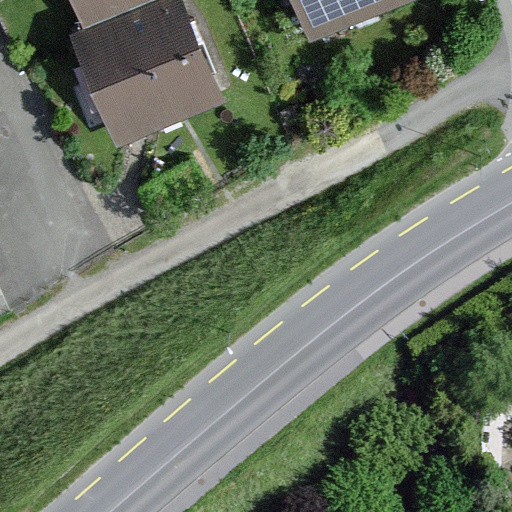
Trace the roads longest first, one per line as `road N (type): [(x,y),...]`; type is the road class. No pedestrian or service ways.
road 1 (track): [(511,73),(108,290),(0,361)]
road 2 (tertiary): [(105,511),(389,272),(511,196)]
road 3 (residential): [(0,63),(78,227)]
